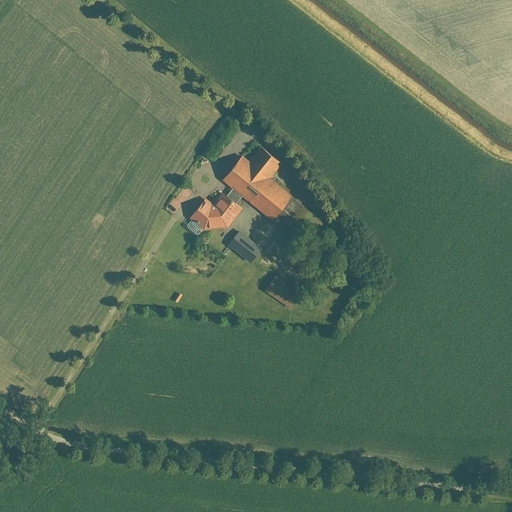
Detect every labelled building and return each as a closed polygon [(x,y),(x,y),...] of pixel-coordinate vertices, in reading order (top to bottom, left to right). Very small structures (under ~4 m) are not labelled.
[(293,201),(267,182),(281,165),(263,150),(249,168),(242,163),(226,185),(276,223),(293,201)] [(190,222),(205,234),(228,226),(241,208),(223,195),(212,210),(203,204),(190,222)] [(174,198),(167,208),(175,214),(182,203),(174,198)] [(238,234),(228,247),(249,264),(260,251),(238,234)] [(282,279),(271,294),(291,308),(302,292),(282,279)]
